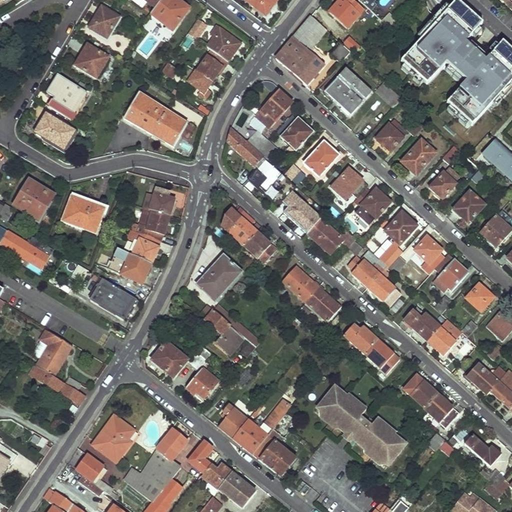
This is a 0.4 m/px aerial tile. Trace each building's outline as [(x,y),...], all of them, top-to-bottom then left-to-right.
[(143,0),(155,9),(162,0),(143,0)] [(173,0),(162,0),(155,9),(150,15),(173,33),(189,12),(173,0)] [(272,5),(274,6),(278,0),(249,0),(248,2),(264,15),(272,5)] [(340,0),(329,13),(347,29),(364,10),(352,0),(340,0)] [(357,0),(367,9),(371,5),(365,0),(357,0)] [(458,0),(449,0),(399,60),(428,83),(443,65),(461,79),(442,102),(472,127),(511,79),(511,48),(499,37),(484,55),(465,39),(481,19),(458,0)] [(511,0),(501,0),(511,9),(511,0)] [(103,7),(89,28),(107,39),(120,18),(103,7)] [(315,19),(322,26),(326,22),(319,14),(315,19)] [(396,25),(386,16),(381,22),(387,27),(391,31),(396,25)] [(188,34),(196,40),(208,24),(200,18),(188,34)] [(326,33),(319,27),(309,18),(275,59),(307,87),(325,66),(311,52),(313,50),(312,49),(326,33)] [(337,31),(326,22),(322,26),(333,35),(337,31)] [(214,38),(208,48),(212,51),(229,63),(242,45),(218,28),(212,36),(214,38)] [(362,40),(357,36),(353,40),(358,44),(362,40)] [(343,43),(354,53),(359,47),(348,37),(343,43)] [(329,55),(339,64),(350,53),(340,43),(329,55)] [(89,46),(76,67),(97,80),(110,58),(89,46)] [(229,63),(212,51),(198,73),(212,83),(221,70),(223,70),(229,63)] [(173,79),(179,71),(168,64),(162,73),(173,79)] [(324,93),(350,117),(371,93),(345,69),(324,93)] [(198,73),(196,72),(189,83),(205,94),(212,83),(198,73)] [(55,97),(49,107),(69,119),(73,112),(72,111),(74,109),(84,91),(60,76),(49,94),(55,97)] [(374,93),(393,109),(402,99),(383,83),(374,93)] [(257,117),(270,129),(293,102),(280,91),(257,117)] [(139,95),(125,118),(175,148),(188,124),(139,95)] [(46,113),(34,133),(64,151),(75,131),(46,113)] [(407,131),(414,138),(428,123),(420,116),(407,131)] [(281,138),(295,151),(312,133),(298,119),(281,138)] [(388,126),(402,139),(407,134),(393,121),(388,126)] [(376,139),(390,152),(402,139),(388,126),(376,139)] [(226,143),(256,171),(257,172),(267,162),(230,129),(226,143)] [(243,137),(259,151),(268,141),(257,131),(252,136),(248,132),(243,137)] [(511,155),(492,139),(479,155),(511,183),(511,155)] [(258,152),(264,157),(274,147),(268,141),(259,151),(258,152)] [(402,163),(416,176),(435,155),(421,142),(402,163)] [(304,164),(319,178),(338,157),(324,143),(304,164)] [(442,159),(448,165),(460,152),(453,146),(442,159)] [(247,181),(271,203),(277,209),(281,204),(291,194),(296,188),(267,162),(257,172),(256,171),(247,181)] [(300,172),(293,166),(284,175),(291,182),(300,172)] [(363,182),(348,169),(330,188),(345,202),(351,195),(357,200),(366,190),(360,185),(363,182)] [(470,179),(476,184),(484,174),(479,169),(470,179)] [(458,180),(449,171),(445,176),(454,184),(458,180)] [(445,176),(442,173),(428,189),(435,196),(436,195),(442,200),(455,185),(454,184),(445,176)] [(31,180),(14,207),(39,222),(55,195),(31,180)] [(170,192),(157,189),(155,196),(151,212),(170,217),(174,201),(168,199),(170,192)] [(390,203),(376,190),(371,194),(366,190),(357,200),(354,202),(375,221),(390,203)] [(484,206),(469,193),(456,208),(463,215),(461,217),(468,224),(484,206)] [(155,196),(146,194),(142,209),(147,211),(151,212),(155,196)] [(290,220),(307,234),(320,220),(291,194),(281,204),(287,209),(294,215),(290,220)] [(72,197),(63,222),(96,235),(106,210),(72,197)] [(266,209),(273,214),(277,209),(271,203),(266,209)] [(0,214),(0,217),(7,222),(15,210),(6,205),(0,214)] [(454,210),(461,217),(463,215),(456,208),(454,210)] [(283,213),(290,220),(294,215),(287,209),(283,213)] [(151,212),(147,211),(142,226),(140,226),(138,233),(162,242),(170,217),(151,212)] [(223,228),(245,248),(258,233),(236,214),(223,228)] [(384,232),(399,246),(416,228),(401,214),(384,232)] [(479,234),(496,249),(511,232),(495,217),(479,234)] [(338,236),(320,220),(307,234),(330,256),(340,245),(347,251),(350,247),(338,236)] [(41,243),(41,245),(0,225),(0,245),(45,267),(54,249),(41,243)] [(338,236),(350,247),(353,244),(356,240),(345,230),(338,236)] [(162,242),(138,233),(129,254),(152,265),(162,242)] [(245,248),(269,269),(281,254),(258,233),(245,248)] [(414,251),(429,265),(441,252),(426,238),(414,251)] [(347,251),(354,257),(361,250),(353,244),(350,247),(347,251)] [(129,254),(118,250),(109,270),(142,285),(152,265),(129,254)] [(379,261),(387,268),(393,262),(381,251),(376,258),(379,261)] [(363,262),(371,269),(378,262),(368,253),(362,260),(363,262)] [(200,285),(217,302),(243,273),(224,256),(200,285)] [(371,269),(363,262),(362,260),(357,256),(347,267),(353,272),(351,275),(367,289),(384,271),(387,268),(379,261),(378,262),(371,269)] [(406,263),(399,257),(388,269),(394,274),(406,263)] [(436,279),(451,292),(468,275),(453,261),(436,279)] [(110,276),(97,268),(93,274),(104,280),(106,282),(110,276)] [(284,283),(306,302),(319,289),(321,286),(317,283),(315,285),(297,269),(284,283)] [(367,289),(388,309),(400,296),(384,281),(389,275),(384,271),(367,289)] [(106,282),(104,280),(92,299),(125,320),(136,300),(106,282)] [(466,299),(480,312),(492,298),(478,286),(466,299)] [(306,302),(329,323),(338,312),(333,307),(336,303),(319,289),(306,302)] [(430,306),(434,309),(445,297),(441,293),(430,306)] [(434,309),(441,316),(452,303),(445,297),(434,309)] [(2,299),(0,302),(0,317),(1,318),(9,303),(2,299)] [(333,307),(338,312),(342,309),(336,303),(333,307)] [(403,322),(426,342),(439,328),(436,325),(416,307),(403,322)] [(493,333),(502,341),(511,329),(511,316),(504,309),(492,322),(498,328),(493,333)] [(217,344),(229,353),(242,336),(228,323),(216,312),(208,321),(224,334),(222,337),(217,344)] [(329,323),(337,329),(346,319),(338,312),(329,323)] [(246,340),(256,349),(262,343),(233,317),(228,323),(242,336),(246,340)] [(436,325),(439,328),(446,320),(443,317),(436,325)] [(426,342),(443,357),(455,344),(444,334),(447,330),(453,335),(457,330),(446,320),(439,328),(426,342)] [(205,323),(222,337),(224,334),(208,321),(205,323)] [(460,332),(467,339),(477,327),(470,321),(460,332)] [(492,322),(487,327),(493,333),(498,328),(492,322)] [(345,337),(366,355),(379,341),(364,329),(361,331),(354,327),(345,337)] [(42,338),(50,343),(37,367),(54,377),(58,369),(57,368),(63,357),(60,355),(62,351),(68,354),(72,347),(47,331),(42,338)] [(229,353),(232,356),(246,340),(242,336),(229,353)] [(366,355),(388,374),(400,361),(379,341),(366,355)] [(153,360),(174,378),(188,361),(167,344),(153,360)] [(487,357),(493,362),(500,355),(502,352),(496,346),(487,357)] [(197,353),(210,363),(214,355),(203,347),(197,353)] [(188,364),(200,374),(204,369),(210,363),(197,353),(188,364)] [(465,378),(485,396),(489,392),(506,374),(498,366),(489,377),(476,365),(465,378)] [(54,377),(37,367),(36,366),(31,374),(81,405),(87,397),(79,393),(67,385),(54,377)] [(186,389),(202,401),(220,382),(204,369),(200,374),(186,389)] [(489,392),(511,412),(511,396),(511,395),(511,375),(508,372),(506,374),(489,392)] [(82,386),(71,378),(67,385),(79,393),(82,386)] [(406,393),(425,410),(438,396),(417,378),(406,393)] [(334,387),(317,408),(336,423),(336,427),(345,434),(345,435),(351,427),(359,433),(357,436),(356,437),(355,439),(355,440),(355,442),(356,443),(357,444),(366,451),(370,451),(389,466),(407,444),(395,434),(397,433),(378,418),(371,426),(360,418),(367,410),(347,394),(346,396),(334,387)] [(239,401),(249,409),(254,403),(243,395),(239,401)] [(424,411),(446,430),(459,415),(438,396),(425,410),(424,411)] [(234,440),(253,456),(285,417),(292,409),(284,403),(265,426),(270,430),(265,435),(251,423),(249,421),(234,440)] [(219,428),(234,440),(249,421),(246,419),(230,405),(224,412),(229,416),(219,428)] [(246,419),(249,421),(256,412),(259,408),(256,406),(246,419)] [(249,421),(251,423),(257,414),(256,412),(249,421)] [(114,416),(107,426),(118,434),(126,424),(114,416)] [(253,456),(280,478),(296,458),(274,440),(280,439),(281,437),(283,438),(289,431),(287,429),(291,422),(285,417),(253,456)] [(118,434),(128,442),(136,432),(126,424),(118,434)] [(92,446),(116,463),(130,443),(128,442),(118,434),(107,426),(92,446)] [(345,434),(342,437),(350,443),(353,440),(357,444),(356,443),(355,442),(355,440),(355,439),(356,437),(357,436),(359,433),(351,427),(345,435),(345,434)] [(30,441),(44,448),(48,441),(35,433),(30,441)] [(169,436),(159,449),(173,461),(184,447),(169,436)] [(448,445),(453,450),(459,442),(454,437),(448,445)] [(464,446),(491,469),(502,456),(492,448),(489,451),(472,437),(464,446)] [(0,439),(0,478),(11,465),(12,465),(18,457),(0,444),(2,441),(0,439)] [(194,468),(203,476),(211,467),(204,461),(213,450),(204,443),(188,463),(194,468)] [(76,470),(92,481),(102,468),(88,456),(76,470)] [(124,481),(153,504),(171,481),(177,474),(168,467),(153,457),(139,477),(130,471),(124,481)] [(201,479),(218,492),(232,474),(222,466),(217,471),(211,467),(203,476),(201,479)] [(479,473),(487,480),(492,474),(484,467),(479,473)] [(492,474),(487,480),(498,490),(504,483),(505,482),(507,480),(495,470),(492,474)] [(257,493),(232,474),(218,492),(223,496),(232,503),(229,508),(233,511),(241,511),(243,510),(257,493)] [(78,482),(107,504),(111,498),(103,492),(81,477),(78,482)] [(181,490),(171,481),(153,504),(146,511),(165,511),(168,509),(166,508),(181,490)] [(295,491),(305,495),(309,486),(300,482),(295,491)] [(498,490),(504,495),(510,488),(504,483),(498,490)] [(111,498),(112,499),(117,493),(108,486),(103,492),(111,498)] [(53,507),(60,511),(79,511),(50,491),(43,500),(53,507)] [(465,495),(451,511),(492,511),(493,511),(480,501),(480,500),(475,496),(471,500),(465,495)] [(202,511),(217,511),(222,507),(212,499),(202,511)] [(381,502),(375,508),(379,511),(384,511),(387,509),(381,502)]
